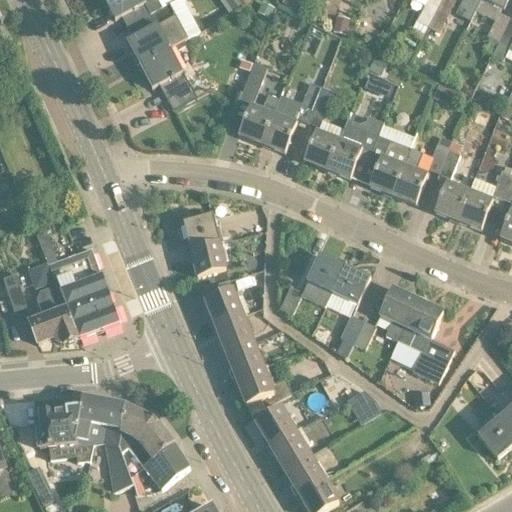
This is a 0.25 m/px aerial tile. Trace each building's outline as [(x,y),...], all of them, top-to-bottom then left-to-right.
[(162,12),(155,0),(103,0),(102,0),(115,24),(121,21),(127,32),(151,19),(170,9),(169,9),(162,12)] [(429,0),(417,25),(428,31),(443,0),(429,0)] [(443,0),(428,31),(439,37),(457,0),(443,0)] [(459,17),(471,23),(482,0),(469,0),(469,2),(467,1),(459,17)] [(510,0),(482,0),(471,23),(472,24),(476,15),(496,25),(488,40),(492,41),(488,48),(495,52),(509,23),(498,18),(500,13),(503,15),(510,0)] [(188,43),(170,9),(151,19),(127,32),(133,43),(126,46),(138,69),(168,54),(169,53),(188,43)] [(511,24),(509,23),(495,52),(497,52),(493,60),(504,65),(511,48),(511,24)] [(168,54),(138,69),(151,93),(159,89),(167,105),(190,92),(169,53),(168,54)] [(254,67),(250,77),(240,101),(252,106),(266,72),(254,67)] [(296,122),(307,127),(324,86),(313,81),(310,87),(296,122)] [(336,90),(324,86),(307,127),(319,132),(333,97),(336,90)] [(262,114),(250,110),(238,140),(261,149),(273,119),(274,119),(279,104),(268,100),(262,114)] [(274,119),(273,119),(261,149),(285,158),(297,128),(274,119)] [(345,129),(338,145),(326,176),(350,185),(356,168),(365,172),(377,142),(356,134),(345,129)] [(303,166),(326,176),(338,145),(315,136),(303,166)] [(377,142),(365,172),(375,175),(369,191),(392,200),(410,155),(389,147),(377,142)] [(439,179),(452,146),(441,142),(438,150),(437,150),(427,174),(439,179)] [(452,146),(439,179),(451,183),(460,159),(459,158),(462,150),(452,146)] [(410,155),(392,200),(416,210),(428,179),(415,174),(421,160),(410,155)] [(492,201),(503,206),(511,184),(511,180),(502,177),(492,201)] [(511,184),(503,206),(511,209),(511,184)] [(457,227),(468,196),(447,187),(434,217),(457,227)] [(480,236),(493,206),(468,196),(457,227),(480,236)] [(499,242),(511,247),(511,212),(499,242)] [(220,247),(213,220),(184,228),(190,255),(220,247)] [(54,233),(37,239),(40,247),(57,240),(54,233)] [(198,283),(217,278),(220,288),(229,286),(229,285),(226,275),(227,275),(220,247),(190,255),(198,283)] [(120,328),(102,280),(102,279),(101,280),(92,253),(49,269),(60,295),(79,343),(120,328)] [(319,258),(306,286),(308,287),(303,297),(290,291),(279,313),(292,319),(301,301),(325,312),(331,298),(332,298),(345,271),(319,258)] [(49,269),(48,269),(55,290),(39,296),(35,303),(42,322),(30,327),(38,349),(60,341),(63,349),(64,349),(68,350),(75,348),(77,344),(79,343),(60,295),(49,269)] [(332,298),(357,310),(370,283),(345,271),(332,298)] [(13,317),(14,316),(27,312),(17,278),(2,283),(13,317)] [(202,295),(206,306),(202,308),(207,321),(211,320),(216,332),(243,321),(229,286),(220,288),(202,295)] [(385,341),(398,347),(405,332),(418,306),(392,293),(379,320),(392,326),(385,341)] [(443,318),(418,306),(405,332),(398,347),(422,358),(413,377),(438,389),(454,356),(430,345),(443,318)] [(353,348),(363,326),(350,320),(340,342),(353,348)] [(226,358),(253,348),(243,321),(216,332),(226,358)] [(363,326),(353,348),(365,353),(375,331),(363,326)] [(253,348),(226,358),(236,383),(263,373),(253,348)] [(236,383),(244,405),(249,415),(291,399),(288,391),(272,397),(263,373),(236,383)] [(349,402),(361,427),(382,417),(371,392),(349,402)] [(118,451),(121,439),(126,411),(82,402),(80,412),(74,442),(77,443),(77,442),(88,445),(89,438),(107,442),(106,448),(113,498),(132,491),(121,458),(118,451)] [(126,411),(121,439),(118,451),(121,458),(128,453),(144,473),(153,465),(174,449),(158,429),(149,421),(126,411)] [(76,446),(77,443),(74,442),(80,412),(39,416),(41,434),(37,435),(37,438),(34,442),(35,447),(39,450),(39,453),(49,452),(51,465),(76,462),(77,468),(90,466),(94,450),(76,446)] [(255,427),(270,451),(295,436),(281,412),(255,427)] [(511,412),(500,423),(511,437),(511,412)] [(511,451),(511,437),(500,423),(478,441),(497,464),(511,451)] [(284,475),(310,460),(295,436),(270,451),(284,475)] [(174,449),(153,465),(144,473),(162,495),(190,473),(175,449),(174,450),(174,449)] [(324,484),(310,460),(284,475),(299,499),(324,484)] [(324,484),(299,499),(306,511),(331,511),(339,508),(324,484)]
